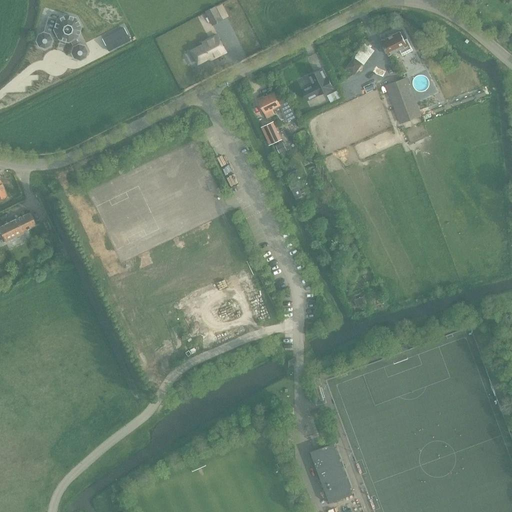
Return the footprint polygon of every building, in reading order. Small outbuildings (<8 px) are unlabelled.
[(212,25),(222,20),(215,6),(205,11),(212,25)] [(38,35),(36,41),(39,46),(44,48),(50,45),(52,40),(51,39),(52,38),(56,36),(57,36),(58,39),(68,42),(70,41),(70,42),(73,46),(73,47),(71,53),(74,58),(80,60),(85,57),(87,52),(84,46),(78,44),(75,39),(75,38),(77,37),(80,27),(76,18),(66,15),(56,20),(55,20),(48,18),(44,32),(43,32),(38,35)] [(124,29),(113,34),(119,46),(130,40),(124,29)] [(413,50),(408,40),(404,42),(400,32),(381,41),(388,55),(400,50),(403,56),(413,50)] [(211,59),(226,52),(217,35),(203,43),(204,45),(192,51),(198,63),(209,58),(211,59)] [(364,65),(375,50),(365,43),(346,68),(354,74),(362,64),(364,65)] [(43,67),(32,73),(41,90),(51,84),(43,67)] [(314,84),(303,90),(308,99),(332,87),(327,78),(326,78),(322,69),(309,75),(314,84)] [(406,78),(387,85),(401,123),(420,116),(406,78)] [(279,106),(287,121),(295,117),(286,98),(278,102),(274,93),(258,100),(267,118),(274,114),(272,109),(279,106)] [(473,94),(461,98),(463,103),(474,99),(473,94)] [(273,120),(261,125),(270,145),(282,139),(273,120)] [(300,138),(307,135),(305,130),(298,133),(300,138)] [(283,141),(276,144),(279,153),(286,149),(283,141)] [(299,187),(292,190),(295,197),(296,199),(303,196),(302,195),(299,187)] [(29,213),(0,226),(0,231),(5,242),(23,233),(22,231),(35,225),(29,213)] [(327,503),(354,493),(335,443),(309,453),(327,503)]
